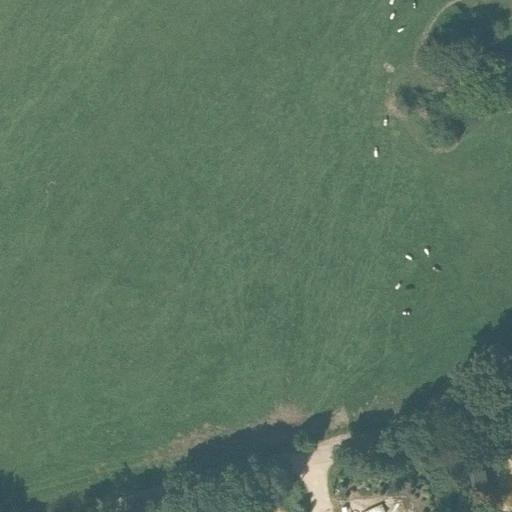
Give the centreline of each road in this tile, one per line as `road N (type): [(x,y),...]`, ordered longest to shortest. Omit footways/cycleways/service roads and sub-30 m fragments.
road 1 (track): [(360,440),(88,511)]
road 2 (track): [(511,398),(360,440)]
